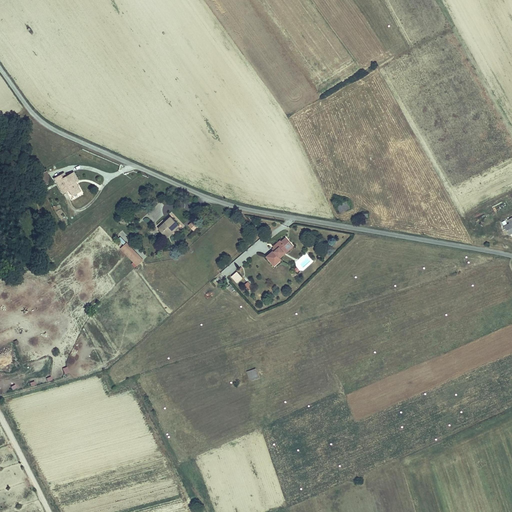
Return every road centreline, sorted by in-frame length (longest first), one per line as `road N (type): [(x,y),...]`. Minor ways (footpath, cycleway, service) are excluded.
road 1 (residential): [(511,255),(217,201),(55,131),(0,68)]
road 2 (track): [(193,511),(136,388),(137,372),(504,253)]
